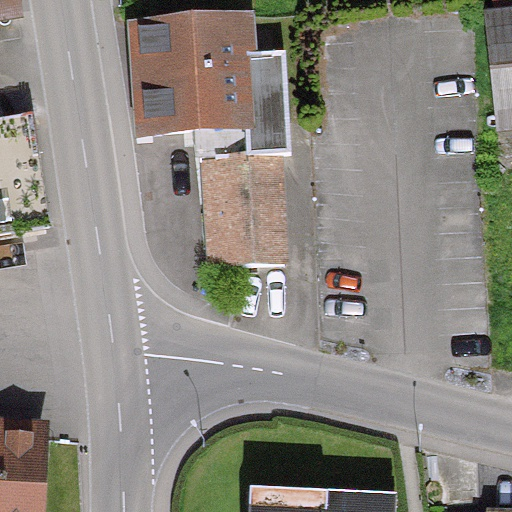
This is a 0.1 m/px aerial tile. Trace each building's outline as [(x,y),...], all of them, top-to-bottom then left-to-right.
[(0,0),(0,20),(24,17),(21,0),(0,0)] [(511,124),(511,22),(489,25),(499,126),(511,124)] [(138,31),(144,136),(245,129),(237,23),(138,31)] [(278,267),(271,140),(210,143),(216,271),(278,267)] [(0,511),(31,511),(35,441),(35,431),(30,431),(29,449),(0,446),(0,511)] [(390,511),(392,492),(249,486),(247,511),(390,511)]
